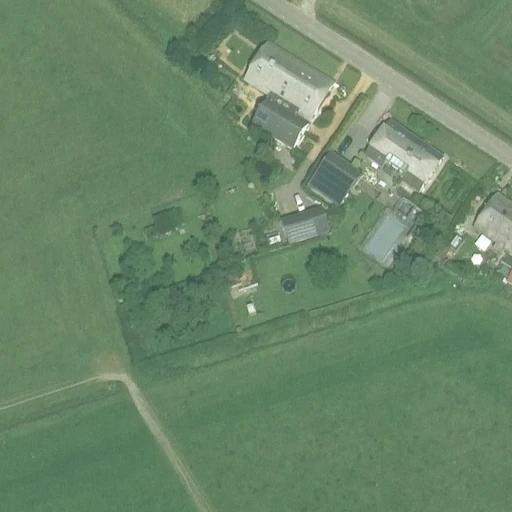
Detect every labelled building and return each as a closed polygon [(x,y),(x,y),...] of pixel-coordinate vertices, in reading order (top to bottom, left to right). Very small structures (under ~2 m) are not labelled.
[(268,45),(245,84),(269,98),(253,126),(294,150),(308,125),(296,118),(298,114),(311,122),(334,83),(268,45)] [(448,155),(393,119),(367,155),(393,174),(398,180),(417,194),(448,155)] [(338,210),(363,175),(331,153),(307,189),(338,210)] [(475,230),(511,254),(511,204),(498,196),(475,230)] [(377,242),(398,255),(420,220),(399,207),(377,242)] [(329,233),(321,208),(280,221),(288,246),(329,233)] [(179,229),(173,211),(151,219),(157,236),(179,229)] [(437,256),(444,261),(451,252),(444,246),(437,256)] [(506,285),(511,289),(511,264),(508,262),(500,276),(509,281),(506,285)]
